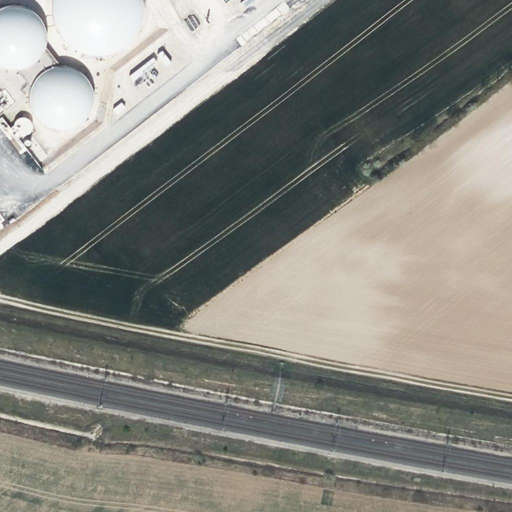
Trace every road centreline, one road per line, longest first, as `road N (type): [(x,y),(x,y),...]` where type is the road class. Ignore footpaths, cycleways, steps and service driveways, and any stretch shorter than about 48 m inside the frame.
road 1 (track): [(0,296),(511,396)]
road 2 (track): [(319,0),(0,249)]
